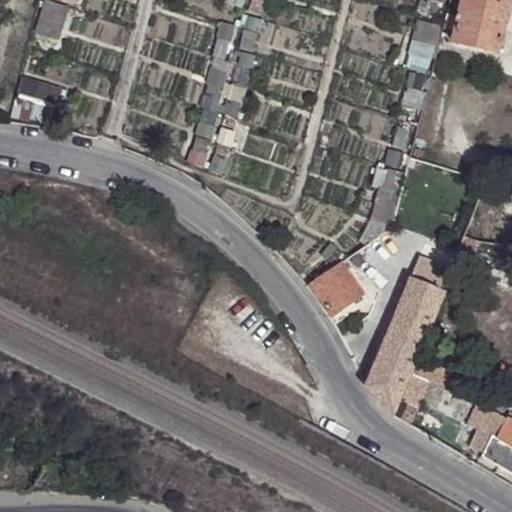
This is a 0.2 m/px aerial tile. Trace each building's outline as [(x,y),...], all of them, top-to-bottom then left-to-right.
[(242,18),(244,12),(250,0),(229,0),(226,10),(238,13),(242,18)] [(250,0),(244,12),(259,18),(268,2),(277,5),(279,0),(250,0)] [(443,31),(453,33),(461,0),(450,0),(447,13),(443,31)] [(497,55),(508,6),(482,0),(461,0),(453,33),(450,44),(497,55)] [(73,14),(43,4),(31,53),(59,63),(73,14)] [(238,17),(238,13),(226,10),(209,5),(201,33),(217,38),(230,41),(238,17)] [(427,28),(443,31),(447,13),(435,10),(430,13),(427,28)] [(236,39),(242,18),(238,13),(238,17),(230,41),(217,38),(211,61),(229,67),(236,39)] [(241,34),(262,37),(262,22),(243,20),(241,34)] [(406,56),(426,61),(434,33),(415,25),(406,56)] [(223,84),(229,67),(211,61),(195,92),(218,101),(222,98),(225,86),(223,84)] [(240,70),(229,67),(223,84),(225,86),(234,88),(240,70)] [(420,116),(429,81),(402,71),(395,94),(398,110),(420,116)] [(16,112),(14,122),(49,128),(55,108),(60,94),(37,85),(31,102),(28,110),(28,114),(16,112)] [(219,116),(247,125),(254,104),(226,93),(221,106),(224,108),(219,116)] [(68,97),(60,94),(55,108),(65,111),(68,97)] [(31,102),(19,100),(17,108),(28,110),(31,102)] [(171,159),(203,173),(218,120),(182,107),(174,129),(179,131),(171,159)] [(369,146),(378,149),(396,155),(401,140),(406,127),(378,117),(369,146)] [(218,120),(203,173),(221,180),(231,151),(241,155),(248,132),(218,120)] [(396,155),(378,149),(372,169),(400,175),(409,141),(401,140),(396,155)] [(381,195),(394,197),(399,178),(382,175),(378,194),(381,195)] [(276,197),(287,202),(293,181),(282,177),(276,197)] [(383,227),(394,197),(381,195),(378,202),(366,197),(360,218),(383,227)] [(327,248),(342,264),(385,234),(378,229),(362,235),(350,226),(327,248)] [(468,257),(469,257),(475,242),(464,238),(457,253),(468,257)] [(441,251),(434,266),(449,272),(456,256),(441,251)] [(418,259),(410,281),(440,295),(449,272),(434,266),(418,259)] [(342,264),(311,285),(334,316),(363,295),(342,264)] [(410,281),(366,386),(392,417),(417,358),(440,295),(410,281)] [(433,385),(440,369),(419,360),(412,376),(429,384),(433,385)] [(440,369),(433,385),(452,393),(459,378),(440,369)] [(419,407),(429,384),(412,376),(402,399),(407,401),(419,407)] [(412,423),(419,407),(407,401),(399,418),(412,423)] [(493,439),(499,442),(510,423),(491,415),(483,433),(486,434),(490,437),(493,439)] [(511,423),(510,423),(499,442),(511,449),(511,423)] [(470,450),(484,455),(493,439),(490,437),(486,434),(483,433),(479,431),(470,450)] [(511,449),(499,442),(493,439),(484,455),(482,459),(511,476),(511,449)]
